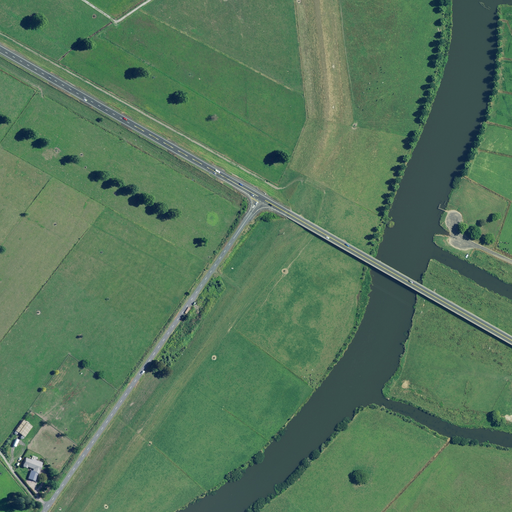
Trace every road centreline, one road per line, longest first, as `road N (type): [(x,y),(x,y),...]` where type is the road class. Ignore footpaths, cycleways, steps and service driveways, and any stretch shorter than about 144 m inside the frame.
road 1 (unclassified): [(261,198),(43,511)]
road 2 (trunk): [(261,198),(0,49)]
road 3 (trunk): [(511,341),(261,198)]
